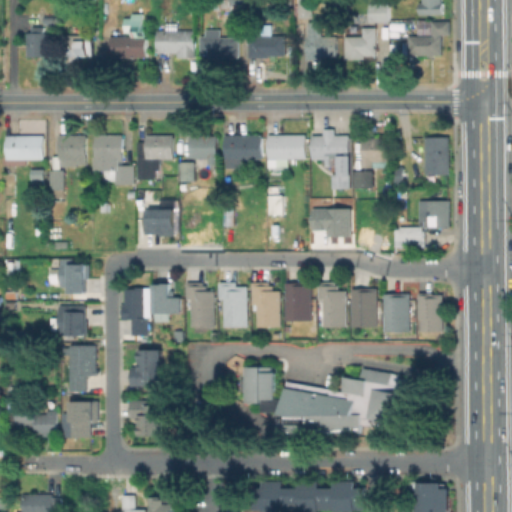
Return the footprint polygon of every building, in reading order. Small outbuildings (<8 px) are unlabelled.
[(246,0),(246,2),(232,2),(232,10),(224,10),(222,0),(246,0)] [(314,0),(314,16),(301,16),(301,0),(314,0)] [(443,0),(443,13),(421,13),(421,1),(425,1),(425,0),(443,0)] [(391,21),(372,21),(371,2),(391,2),(391,21)] [(101,8),(101,19),(89,19),(90,8),(101,8)] [(59,15),(59,23),(45,23),(45,15),(59,15)] [(147,22),(147,51),(148,51),(148,57),(112,57),(112,38),(136,38),(136,31),(128,31),(128,18),(147,18),(147,22)] [(444,53),(411,55),(410,35),(434,34),(433,20),(451,19),(451,33),(443,33),(444,53)] [(323,21),(323,36),(337,36),(337,54),(322,54),(322,58),(308,58),(308,35),(310,35),(310,21),(323,21)] [(273,34),(287,34),(288,54),(251,56),(250,35),(256,34),(255,23),(273,23),(273,34)] [(49,32),(48,55),(28,55),(28,32),(32,32),(32,26),(45,26),(45,32),(49,32)] [(367,57),(347,58),(346,35),(364,35),(364,27),(377,26),(377,54),(367,54),(367,57)] [(223,33),(223,36),(240,36),(240,56),(210,56),(210,53),(202,53),(202,35),(209,35),(209,29),(223,28),(223,33)] [(196,56),(180,56),(180,51),(159,51),(159,29),(196,29),(196,56)] [(95,55),(95,56),(74,56),(74,62),(68,61),(69,34),(95,34),(95,55)] [(263,135),(263,157),(247,157),(247,165),(232,165),(231,158),(228,158),(227,134),(263,133),(263,135)] [(307,133),(308,157),(290,157),(290,165),(278,165),(278,157),(271,157),(271,134),(307,133)] [(46,134),(46,158),(9,158),(8,134),(46,134)] [(88,134),(88,163),(78,163),(78,157),(61,157),(60,135),(88,134)] [(134,165),(134,183),(116,183),(116,179),(106,179),(106,168),(95,168),(95,155),(97,155),(97,134),(124,134),(124,165),(134,165)] [(175,134),(175,157),(162,158),(162,168),(157,168),(157,178),(140,179),(140,141),(148,141),(148,134),(175,134)] [(219,134),(219,163),(210,163),(210,166),(196,167),(196,182),(183,183),(183,160),(191,160),(191,155),(184,155),(184,137),(191,137),(191,134),(219,134)] [(351,144),(351,150),(355,150),(355,174),(354,174),(354,185),(334,185),(334,168),(342,168),(342,163),(331,163),(331,158),(314,158),(314,135),(351,135),(351,144)] [(447,173),(429,173),(427,136),(450,135),(451,173),(447,173)] [(391,137),(391,165),(364,165),(364,137),(391,137)] [(407,163),(407,183),(392,183),(392,163),(407,163)] [(66,181),(66,188),(53,188),(53,169),(66,169),(66,181)] [(375,186),(358,186),(357,170),(375,169),(375,186)] [(253,172),(253,191),(240,191),(240,172),(253,172)] [(46,178),(46,190),(31,190),(31,178),(46,178)] [(285,193),(285,212),(270,212),(270,193),(285,193)] [(350,196),(350,214),(342,213),(342,196),(350,196)] [(453,220),(453,225),(427,225),(427,220),(423,220),(423,200),(453,201),(453,220)] [(236,224),(225,225),(225,207),(236,207),(236,224)] [(176,211),(176,235),(147,235),(147,211),(176,211)] [(421,229),(422,236),(426,236),(426,246),(396,246),(396,228),(402,228),(402,225),(421,225),(421,229)] [(91,264),(91,279),(86,279),(86,294),(72,294),(72,287),(63,287),(63,283),(55,283),(55,269),(63,269),(63,264),(91,264)] [(250,291),(250,326),(224,326),(225,283),(235,284),(235,291),(250,291)] [(282,294),(282,325),(258,325),(258,283),(272,283),(272,294),(282,294)] [(348,293),(348,326),(324,326),(324,283),(338,283),(338,293),(348,293)] [(217,293),(217,325),(193,325),(193,297),(188,297),(188,285),(209,285),(209,293),(217,293)] [(314,311),(314,321),(288,320),(289,286),(314,286),(314,311)] [(182,295),(182,312),(157,312),(158,288),(175,288),(175,295),(182,295)] [(149,289),(149,335),(131,335),(131,315),(128,315),(128,289),(149,289)] [(380,297),(379,325),(355,325),(356,289),(380,289),(380,297)] [(21,291),(21,299),(8,299),(8,291),(21,291)] [(55,291),(55,300),(37,300),(37,291),(55,291)] [(413,295),(413,331),(388,331),(388,295),(413,295)] [(445,295),(445,331),(422,330),(422,295),(445,295)] [(87,306),(87,334),(63,334),(63,306),(87,306)] [(99,347),(99,376),(89,376),(89,389),(73,389),(73,347),(99,347)] [(150,385),(135,385),(135,367),(143,367),(143,349),(166,350),(166,371),(150,371),(150,385)] [(427,365),(423,386),(424,386),(417,425),(387,420),(386,428),(361,423),(361,432),(289,432),(282,410),(289,380),(347,394),(350,373),(364,376),(365,369),(350,366),(352,352),(427,365)] [(279,382),(279,398),(265,398),(265,402),(248,402),(249,364),(274,364),(274,371),(279,371),(279,382)] [(23,395),(23,409),(9,408),(9,394),(23,395)] [(97,399),(97,411),(103,411),(103,420),(96,420),(94,423),(94,436),(67,435),(67,410),(74,410),(74,398),(97,399)] [(163,404),(163,436),(140,436),(140,416),(131,416),(131,399),(151,399),(151,404),(163,404)] [(60,432),(60,433),(37,433),(37,425),(22,425),(22,409),(60,409),(60,432)] [(364,487),(364,509),(355,509),(355,511),(335,511),(335,509),(319,509),(319,511),(298,511),(298,509),(280,509),(280,511),(263,511),(263,509),(254,509),(254,487),(262,487),(262,479),(284,479),(284,486),(298,486),(298,480),(320,480),(320,487),(334,487),(334,480),(355,480),(355,487),(364,487)] [(448,511),(449,487),(442,487),(442,482),(417,481),(416,511),(448,511)] [(61,496),(62,510),(55,510),(55,511),(25,511),(25,493),(54,493),(54,497),(61,496)] [(148,511),(126,511),(127,497),(139,497),(139,511),(148,511)] [(175,497),(174,511),(156,511),(157,497),(175,497)]
